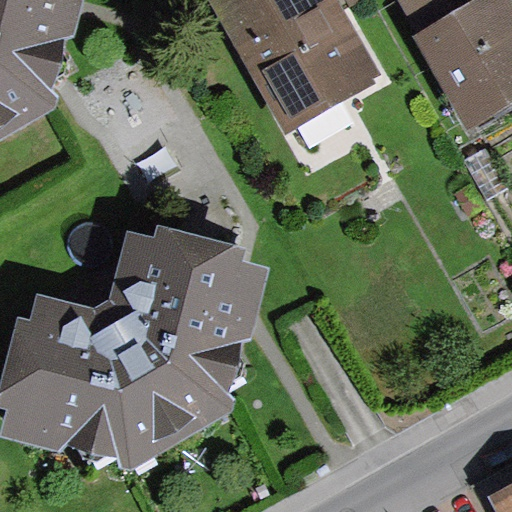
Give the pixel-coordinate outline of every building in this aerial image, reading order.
[(0,0),(0,128),(44,103),(47,88),(33,65),(58,49),(70,0),(0,0)] [(316,13),(308,0),(226,0),(252,44),(250,45),(291,117),(371,72),(332,4),(316,13)] [(511,95),(511,14),(503,0),(486,10),(479,0),(409,0),(433,41),(473,119),(511,95)] [(139,432),(148,448),(220,405),(224,391),(209,365),(235,352),(253,279),(229,273),(231,261),(164,243),(162,255),(138,249),(123,302),(127,308),(89,330),(86,324),(45,313),(38,337),(27,334),(9,402),(20,405),(14,429),(74,445),(100,431),(110,448),(139,432)] [(511,511),(511,498),(502,504),(506,511),(511,511)]
